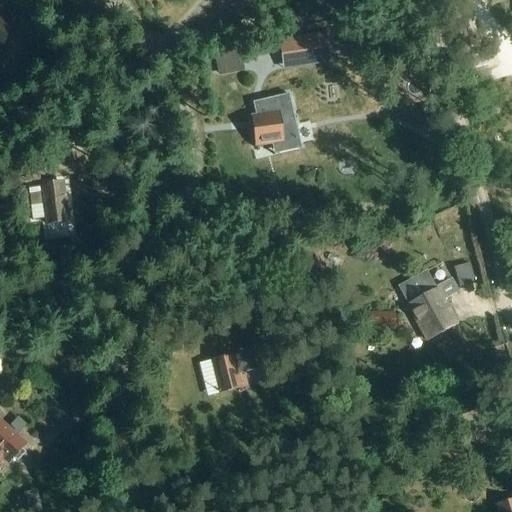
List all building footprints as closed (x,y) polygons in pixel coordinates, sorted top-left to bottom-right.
[(253,0),(226,0),(243,22),(260,9),(253,0)] [(0,43),(10,25),(0,19),(0,43)] [(460,56),(470,54),(463,24),(453,26),(460,56)] [(326,36),(277,42),(281,73),(330,66),(326,36)] [(483,55),(460,62),(463,74),(486,67),(483,55)] [(255,117),(249,118),(254,149),(271,147),(273,157),(300,150),(288,96),(252,105),(255,117)] [(42,188),(42,190),(31,191),(35,219),(45,217),(46,226),(67,224),(62,185),(42,188)] [(455,267),(461,286),(480,280),(473,261),(455,267)] [(456,294),(449,281),(434,289),(406,304),(427,342),(455,327),(441,302),(456,294)] [(367,312),(366,327),(394,329),(394,314),(367,312)] [(237,356),(207,363),(199,365),(206,393),(214,391),(215,394),(246,386),(242,370),(256,366),(252,349),(236,352),(237,356)] [(328,418),(324,399),(312,402),(317,421),(328,418)] [(0,425),(0,466),(4,463),(7,466),(24,449),(0,425)] [(40,511),(37,497),(26,500),(28,511),(40,511)] [(511,511),(511,499),(495,504),(497,511),(511,511)]
